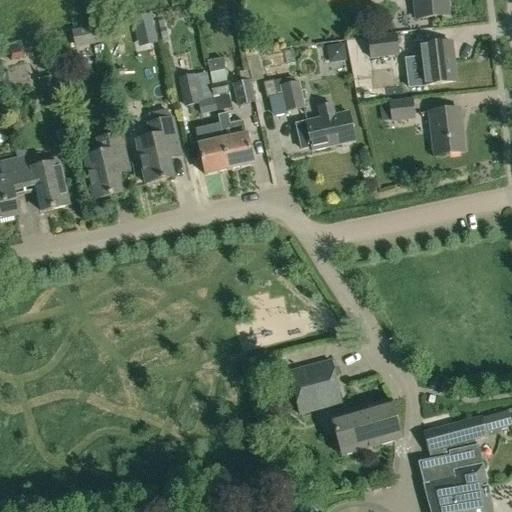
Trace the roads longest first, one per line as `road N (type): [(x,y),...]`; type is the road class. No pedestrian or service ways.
road 1 (residential): [(0,260),(253,203),(288,213),(308,240)]
road 2 (residential): [(308,240),(409,390),(410,511)]
road 3 (residential): [(308,240),(511,195)]
